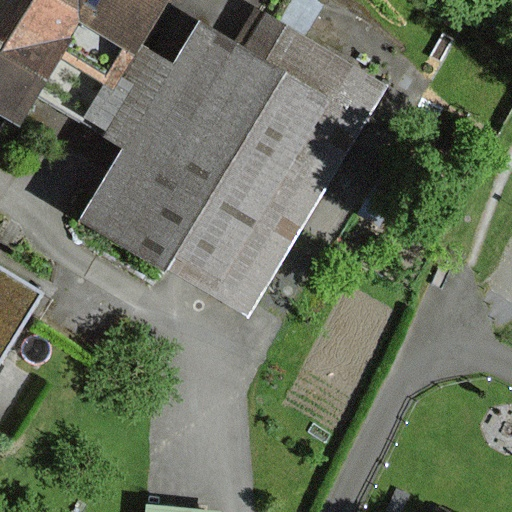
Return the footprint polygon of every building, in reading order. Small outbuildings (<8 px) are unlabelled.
[(79,66),(105,24),(67,0),(0,0),(0,112),(23,127),(42,96),(99,131),(123,93),(79,66)] [(188,0),(67,0),(105,24),(79,66),(123,93),(99,131),(141,155),(94,231),(175,281),(180,272),(261,323),(405,93),(322,41),(339,13),(317,0),(312,0),(294,30),(270,15),(247,51),(213,30),(188,70),(157,51),(188,0)] [(383,175),(357,215),(379,229),(405,190),(383,175)] [(0,369),(47,292),(0,263),(0,369)] [(387,511),(401,511),(409,495),(396,489),(386,511),(387,511)]
